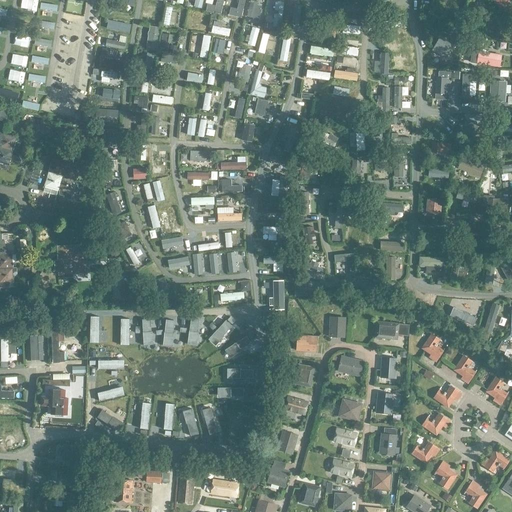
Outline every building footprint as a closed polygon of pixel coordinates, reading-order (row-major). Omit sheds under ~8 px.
[(203,0),(196,0),(194,8),(202,9),(203,0)] [(208,4),(206,12),(220,15),(223,0),(216,0),(215,6),(208,4)] [(231,8),(229,15),(241,17),(245,0),(239,0),(237,9),(231,8)] [(509,0),(494,0),(499,8),(511,2),(509,0)] [(251,1),(247,17),(253,18),(253,19),(258,20),(261,7),(256,6),(257,2),(251,1)] [(276,2),(273,27),(281,28),(284,3),(276,2)] [(29,5),(28,16),(40,18),(41,6),(29,5)] [(302,7),(294,5),(291,25),(299,27),(302,7)] [(162,8),(151,6),(148,24),(159,26),(162,8)] [(167,7),(164,25),(169,26),(169,25),(174,25),(175,16),(171,16),(172,8),(167,7)] [(210,16),(190,12),(189,18),(208,22),(210,16)] [(191,25),(209,30),(211,23),(193,19),(191,25)] [(213,26),(211,33),(228,36),(230,29),(221,28),(222,23),(214,22),(213,26)] [(129,34),(130,26),(108,23),(107,30),(129,34)] [(325,24),(317,23),(315,40),(322,42),(325,24)] [(25,24),(24,35),(37,36),(38,25),(25,24)] [(344,25),(343,33),(360,35),(361,27),(344,25)] [(159,29),(150,27),(146,47),(155,48),(159,29)] [(247,36),(245,41),(248,42),(248,45),(254,46),(259,29),(252,28),(250,37),(247,36)] [(440,38),(432,50),(445,58),(450,51),(451,52),(457,42),(460,44),(467,33),(462,30),(452,45),(440,38)] [(171,35),(163,34),(160,49),(168,50),(171,35)] [(263,34),(258,52),(264,54),(269,36),(263,34)] [(210,37),(203,36),(199,57),(206,59),(210,37)] [(226,40),(215,38),(212,53),(223,55),(226,40)] [(283,39),(280,61),(287,62),(291,40),(283,39)] [(126,43),(106,40),(105,47),(124,50),(126,43)] [(394,49),(406,46),(405,40),(392,42),(394,49)] [(335,50),(311,46),(309,54),(334,58),(335,50)] [(338,54),(359,57),(360,49),(339,47),(338,54)] [(473,51),(471,63),(495,67),(497,55),(473,51)] [(141,64),(140,72),(151,74),(154,54),(147,53),(145,64),(141,64)] [(388,74),(388,54),(380,53),(380,74),(388,74)] [(124,61),(104,58),(103,67),(123,70),(124,61)] [(240,68),(238,80),(248,82),(251,66),(244,65),(243,69),(240,68)] [(335,71),(334,78),(357,81),(358,74),(352,73),(353,69),(347,68),(347,73),(335,71)] [(209,70),(207,85),(214,86),(216,71),(209,70)] [(307,70),(306,77),(319,79),(319,83),(324,83),(325,80),(329,81),(330,74),(307,70)] [(100,77),(118,79),(119,73),(101,71),(100,77)] [(250,95),(264,98),(266,88),(259,87),(262,73),(256,71),(250,95)] [(203,75),(188,73),(186,82),(202,84),(203,75)] [(463,75),(462,95),(469,96),(469,81),(476,82),(477,75),(463,75)] [(137,85),(136,92),(147,93),(149,77),(143,76),(142,86),(137,85)] [(451,79),(437,78),(436,93),(450,94),(451,79)] [(499,79),(491,78),(489,98),(497,99),(497,102),(505,102),(506,82),(499,81),(499,79)] [(350,90),(334,87),(333,95),(349,98),(350,90)] [(377,99),(377,105),(382,112),(389,112),(389,88),(383,88),(383,96),(379,96),(378,99),(377,99)] [(119,101),(120,92),(103,90),(102,99),(119,101)] [(206,94),(202,110),(208,111),(211,95),(206,94)] [(173,98),(154,95),(153,102),(172,105),(173,98)] [(134,97),(134,100),(138,101),(137,107),(141,108),(141,113),(146,113),(148,98),(134,97)] [(245,100),(239,98),(234,118),(241,120),(245,100)] [(258,100),(255,114),(265,117),(269,102),(258,100)] [(26,102),(23,115),(28,117),(32,104),(26,102)] [(340,114),(341,106),(335,104),(333,112),(340,114)] [(3,108),(0,118),(0,120),(6,122),(9,110),(3,108)] [(137,125),(136,134),(145,135),(147,120),(142,119),(141,126),(137,125)] [(189,119),(187,136),(194,137),(196,120),(189,119)] [(198,137),(204,138),(206,121),(200,120),(198,137)] [(476,122),(460,126),(463,138),(479,133),(476,122)] [(252,142),(254,126),(245,125),(243,141),(252,142)] [(291,128),(284,151),(293,153),(300,131),(291,128)] [(102,130),(101,146),(108,147),(109,138),(113,138),(113,130),(102,130)] [(323,132),(318,139),(333,148),(335,143),(327,138),(328,135),(323,132)] [(2,134),(0,142),(0,148),(13,152),(17,138),(2,134)] [(391,138),(391,144),(411,144),(411,138),(397,138),(397,134),(392,134),(391,138)] [(491,138),(490,154),(500,155),(501,138),(491,138)] [(442,154),(443,143),(433,143),(432,153),(442,154)] [(136,153),(135,160),(145,161),(146,146),(141,146),(141,153),(136,153)] [(0,148),(0,163),(9,166),(13,152),(0,148)] [(210,153),(191,151),(190,161),(210,163),(210,153)] [(395,178),(403,178),(403,152),(394,153),(395,178)] [(76,181),(81,167),(81,165),(75,163),(73,161),(75,157),(69,155),(66,163),(62,177),(76,181)] [(462,156),(458,169),(467,172),(466,174),(479,179),(485,164),(462,156)] [(322,160),(302,158),(301,165),(321,167),(322,160)] [(48,173),(62,177),(66,163),(52,159),(48,173)] [(113,161),(104,162),(106,181),(112,180),(111,168),(114,168),(113,161)] [(361,161),(353,161),(352,177),(361,177),(361,161)] [(287,172),(286,176),(293,177),(294,167),(277,165),(277,171),(287,172)] [(146,169),(136,170),(137,179),(147,179),(146,169)] [(449,171),(429,169),(428,178),(448,180),(449,171)] [(40,174),(32,172),(29,184),(37,186),(40,174)] [(56,196),(58,191),(62,177),(48,173),(44,187),(45,187),(43,192),(56,196)] [(77,188),(83,189),(84,183),(76,181),(62,177),(58,191),(60,191),(59,193),(60,195),(64,196),(66,195),(66,193),(72,195),(75,184),(78,185),(77,188)] [(222,180),(222,192),(242,192),(242,186),(231,186),(231,180),(222,180)] [(157,202),(165,200),(160,181),(152,183),(157,202)] [(149,184),(143,185),(148,202),(154,201),(154,198),(153,199),(149,184)] [(301,216),(309,216),(309,193),(301,193),(301,216)] [(117,194),(111,195),(115,211),(121,210),(117,194)] [(59,204),(60,198),(46,195),(45,201),(59,204)] [(191,198),(192,206),(214,205),(214,196),(191,198)] [(483,196),(482,207),(486,207),(485,214),(497,215),(497,213),(505,214),(506,206),(498,205),(498,200),(494,199),(494,197),(483,196)] [(103,200),(96,199),(93,209),(100,211),(103,200)] [(425,213),(439,214),(440,200),(426,199),(425,213)] [(362,211),(354,212),(355,218),(370,216),(367,200),(360,201),(362,211)] [(332,207),(332,213),(336,213),(335,228),(342,228),(343,203),(336,203),(336,207),(332,207)] [(383,203),(381,221),(387,222),(388,214),(394,215),(394,212),(402,212),(402,205),(383,203)] [(147,208),(153,230),(160,228),(155,206),(147,208)] [(291,208),(270,207),(269,214),(290,216),(291,208)] [(165,232),(171,230),(167,213),(161,214),(165,232)] [(242,214),(218,215),(218,222),(242,221),(242,214)] [(126,221),(120,224),(125,236),(132,234),(126,221)] [(310,227),(302,229),(303,236),(305,235),(307,245),(313,244),(312,237),(315,237),(313,227),(310,227)] [(423,233),(423,244),(451,245),(451,234),(423,233)] [(24,235),(16,236),(17,243),(25,242),(24,235)] [(182,238),(161,242),(162,250),(183,246),(182,238)] [(218,242),(198,245),(199,252),(219,248),(218,242)] [(384,242),(384,251),(404,251),(404,242),(384,242)] [(72,260),(87,259),(86,245),(71,246),(72,260)] [(72,260),(71,246),(57,246),(57,261),(72,260)] [(126,251),(134,266),(140,262),(132,247),(126,251)] [(237,273),(235,253),(228,254),(230,273),(237,273)] [(0,254),(0,269),(13,269),(12,254),(0,254)] [(203,276),(201,254),(193,255),(195,276),(203,276)] [(219,274),(217,254),(209,255),(212,275),(219,274)] [(356,261),(355,254),(334,255),(335,263),(356,261)] [(511,262),(511,257),(511,255),(497,263),(507,280),(511,277),(511,274),(507,266),(511,262)] [(188,257),(167,261),(169,270),(190,266),(188,257)] [(395,257),(387,257),(387,281),(396,281),(395,257)] [(446,258),(419,257),(419,267),(446,268),(446,258)] [(87,259),(72,260),(73,275),(88,274),(87,259)] [(73,278),(73,275),(72,260),(57,261),(54,261),(55,271),(58,271),(58,276),(62,276),(62,278),(73,278)] [(307,263),(305,268),(320,274),(322,269),(317,267),(318,264),(311,261),(310,264),(307,263)] [(453,264),(451,276),(465,279),(468,267),(453,264)] [(487,264),(484,288),(492,289),(495,265),(487,264)] [(10,283),(14,283),(13,269),(0,269),(0,288),(10,288),(10,283)] [(317,288),(295,289),(295,297),(317,297),(317,288)] [(222,302),(222,310),(241,309),(240,301),(222,302)] [(500,307),(492,304),(483,333),(491,335),(500,307)] [(476,318),(452,307),(448,315),(473,326),(476,318)] [(231,317),(227,320),(232,325),(236,321),(231,317)] [(330,317),(329,337),(344,338),(345,318),(330,317)] [(89,342),(99,342),(99,318),(90,318),(89,342)] [(144,345),(153,344),(151,320),(142,320),(144,345)] [(164,345),(172,346),(175,321),(166,320),(164,345)] [(192,320),(188,344),(197,346),(201,322),(192,320)] [(216,345),(232,326),(226,321),(210,339),(216,345)] [(217,327),(212,323),(208,326),(214,331),(217,327)] [(396,335),(398,335),(399,325),(397,325),(397,324),(382,323),(381,329),(376,329),(375,337),(393,339),(394,335),(396,335)] [(58,332),(51,332),(52,364),(60,363),(65,363),(64,352),(59,352),(58,332)] [(431,334),(421,349),(437,359),(440,355),(443,351),(436,347),(437,345),(436,345),(439,340),(431,334)] [(43,361),(42,336),(26,337),(27,362),(43,361)] [(297,336),(296,351),(316,352),(317,338),(297,336)] [(226,350),(230,357),(251,344),(246,337),(226,350)] [(8,339),(1,340),(1,362),(7,362),(8,362),(8,353),(15,353),(15,345),(8,345),(8,339)] [(501,343),(499,348),(505,351),(507,345),(501,343)] [(463,356),(453,370),(469,381),(475,373),(468,368),(469,367),(468,366),(471,361),(463,356)] [(341,357),(338,371),(350,374),(359,376),(362,362),(341,357)] [(381,358),(380,378),(395,379),(396,359),(381,358)] [(125,361),(99,361),(99,370),(125,370),(125,361)] [(315,369),(298,365),(294,385),(311,389),(315,369)] [(253,378),(253,370),(228,370),(228,378),(253,378)] [(433,376),(426,371),(423,375),(430,380),(433,376)] [(495,377),(485,392),(492,396),(501,402),(507,394),(500,390),(501,388),(500,387),(503,383),(495,377)] [(88,395),(89,382),(78,382),(78,394),(88,395)] [(439,390),(433,398),(447,408),(458,392),(450,386),(445,393),(444,392),(443,393),(439,390)] [(123,388),(97,394),(99,401),(124,395),(123,388)] [(243,396),(243,388),(218,388),(218,397),(243,396)] [(68,415),(69,398),(65,398),(66,390),(48,389),(48,396),(41,396),(41,406),(51,407),(51,414),(68,415)] [(0,399),(14,400),(14,391),(0,390),(0,399)] [(378,393),(376,413),(390,415),(393,395),(378,393)] [(284,411),(305,417),(309,402),(287,397),(284,411)] [(343,401),(339,416),(357,421),(361,405),(343,401)] [(151,404),(143,404),(141,429),(149,430),(151,404)] [(175,405),(166,404),(164,428),(174,429),(175,405)] [(211,407),(202,410),(210,435),(217,432),(213,418),(215,418),(211,407)] [(192,409),(183,412),(187,424),(191,436),(197,434),(199,434),(195,420),(192,409)] [(123,424),(113,417),(113,418),(102,411),(98,417),(118,431),(123,424)] [(427,417),(422,426),(436,435),(447,420),(438,414),(434,421),(433,420),(432,421),(427,417)] [(337,429),(334,442),(353,447),(357,434),(337,429)] [(283,431),(277,450),(292,455),(297,435),(283,431)] [(395,455),(397,435),(385,434),(384,434),(382,434),(380,454),(395,455)] [(22,439),(4,445),(6,450),(24,445),(22,439)] [(417,446),(411,454),(426,464),(436,448),(428,442),(423,449),(422,448),(422,449),(417,446)] [(51,447),(50,454),(66,455),(65,460),(71,460),(72,456),(72,448),(51,447)] [(495,450),(484,467),(493,472),(497,465),(498,466),(499,465),(504,468),(509,460),(495,450)] [(334,460),(331,473),(350,478),(354,465),(334,460)] [(441,464),(435,472),(442,477),(441,478),(442,479),(439,483),(447,489),(457,475),(441,464)] [(285,470),(284,469),(273,466),(272,466),(267,483),(284,488),(289,471),(285,470)] [(146,472),(146,479),(146,480),(146,483),(161,484),(161,482),(162,472),(147,471),(146,471),(146,472)] [(374,473),(373,489),(389,490),(390,474),(374,473)] [(250,475),(242,474),(241,481),(250,482),(250,475)] [(511,474),(503,489),(511,494),(511,474)] [(2,492),(24,495),(25,488),(21,487),(21,481),(3,479),(2,492)] [(180,479),(178,503),(191,504),(193,480),(180,479)] [(115,480),(114,501),(131,502),(132,481),(115,480)] [(214,481),(212,493),(236,497),(238,484),(214,481)] [(470,483),(465,492),(472,496),(471,498),(468,503),(477,509),(486,494),(470,483)] [(321,488),(304,484),(299,504),(316,508),(321,488)] [(495,489),(490,485),(487,491),(492,494),(495,489)] [(452,497),(446,493),(442,498),(448,503),(452,497)] [(351,511),(352,495),(336,494),(334,511),(337,511),(351,511)] [(412,501),(408,508),(414,511),(426,511),(430,506),(414,495),(411,500),(412,501)] [(259,501),(256,511),(274,511),(276,506),(259,501)]
